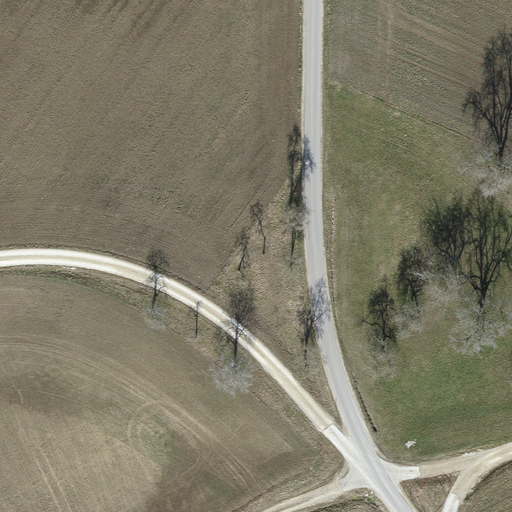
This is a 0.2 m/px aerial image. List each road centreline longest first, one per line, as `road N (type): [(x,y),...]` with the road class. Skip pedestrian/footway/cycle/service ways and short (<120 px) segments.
road 1 (tertiary): [(406,511),(374,473),(322,301),(314,0)]
road 2 (track): [(511,449),(374,473)]
